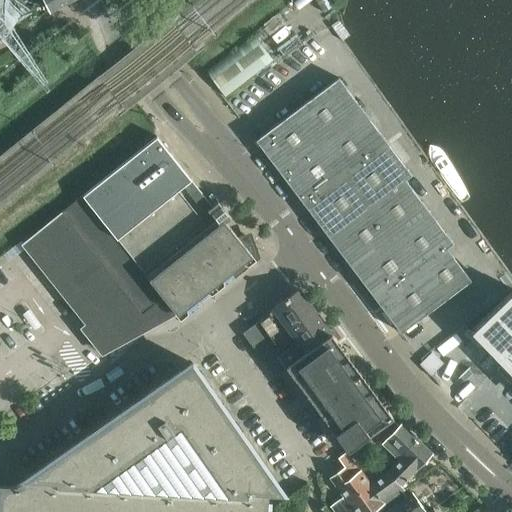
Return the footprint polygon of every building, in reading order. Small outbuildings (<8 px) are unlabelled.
[(44,0),(50,11),(70,0),(44,0)] [(207,67),(226,92),(270,59),(251,34),(207,67)] [(256,140),(304,205),(387,142),(338,78),(256,140)] [(207,199),(157,136),(82,195),(21,244),(85,324),(88,322),(108,348),(109,347),(109,348),(171,306),(178,315),(252,256),(225,221),(230,217),(212,195),(207,199)] [(304,205),(328,237),(405,179),(412,174),(387,142),(304,205)] [(328,237),(352,268),(429,211),(405,179),(328,237)] [(352,268),(376,300),(447,248),(453,243),(429,211),(352,268)] [(447,248),(376,300),(401,333),(471,280),(447,248)] [(274,376),(287,367),(332,334),(299,289),(283,300),(282,298),(274,304),(275,306),(266,312),(267,313),(268,312),(269,313),(243,333),(274,376)] [(511,291),(471,331),(511,373),(511,291)] [(287,367),(348,450),(393,417),(332,334),(287,367)] [(0,511),(267,511),(269,492),(285,493),(192,361),(24,479),(24,480),(16,486),(0,485),(0,511)] [(402,456),(387,472),(401,486),(432,453),(401,423),(385,440),(402,456)] [(345,467),(330,477),(343,496),(335,502),(342,511),(372,511),(404,489),(401,486),(387,472),(371,483),(348,450),(338,457),(345,467)] [(384,511),(425,511),(412,493),(384,511)]
